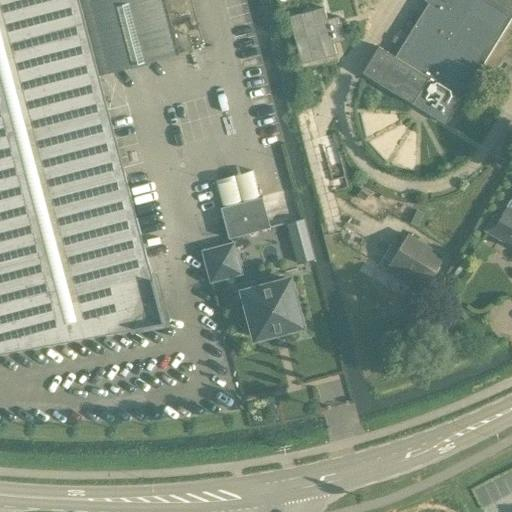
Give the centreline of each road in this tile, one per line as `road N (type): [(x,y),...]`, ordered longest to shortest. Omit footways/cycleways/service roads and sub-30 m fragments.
road 1 (unknown): [(0,381),(189,361),(201,345),(165,155)]
road 2 (unknown): [(384,0),(307,133),(329,207),(381,237)]
road 3 (tertiary): [(274,491),(190,504),(0,497)]
road 4 (tertiary): [(274,491),(385,469),(511,411)]
road 5 (unknown): [(165,155),(152,88),(224,58)]
